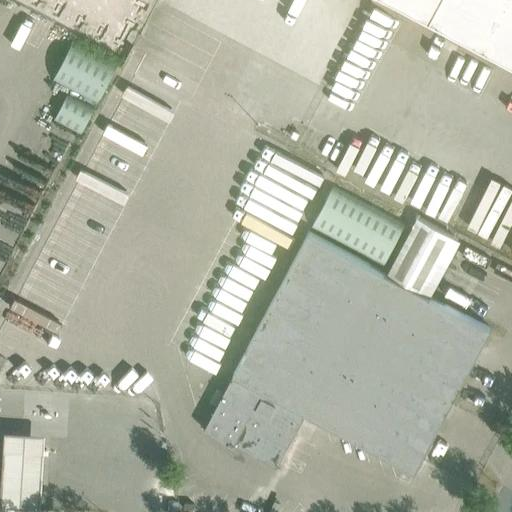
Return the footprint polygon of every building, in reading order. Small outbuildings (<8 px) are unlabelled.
[(511,0),(389,0),(511,65),(511,0)] [(73,42),(53,79),(97,103),(117,66),(73,42)] [(68,93),(53,120),(80,134),(94,108),(68,93)] [(382,267),(406,223),(334,184),(310,228),(382,267)] [(309,231),(204,428),(254,455),(257,450),(279,462),(293,436),(294,436),(306,412),(415,470),(491,328),(424,292),(453,236),(421,219),(391,275),(309,231)] [(0,503),(36,504),(38,431),(0,429),(0,503)]
